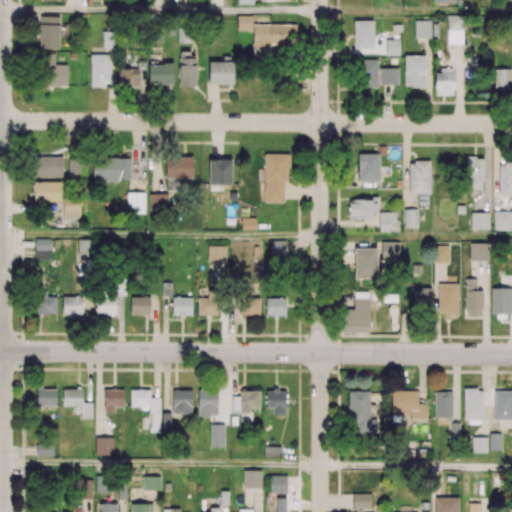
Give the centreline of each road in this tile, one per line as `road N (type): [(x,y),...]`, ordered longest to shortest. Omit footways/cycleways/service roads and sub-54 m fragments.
road 1 (residential): [(511,124),(0,120)]
road 2 (secondary): [(511,354),(0,351)]
road 3 (residential): [(321,353),(321,0)]
road 4 (residential): [(4,351),(3,0)]
road 5 (residential): [(4,511),(4,351)]
road 6 (residential): [(321,511),(321,353)]
